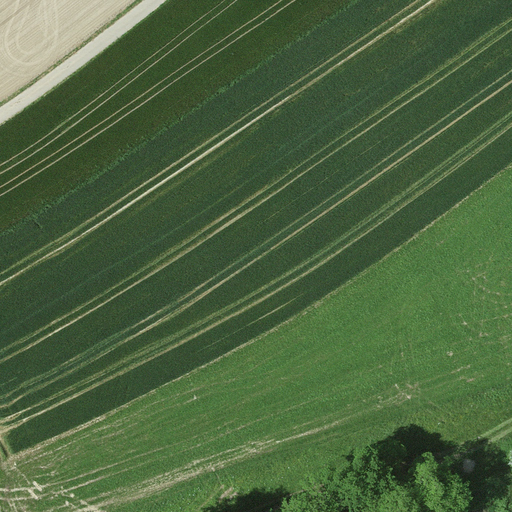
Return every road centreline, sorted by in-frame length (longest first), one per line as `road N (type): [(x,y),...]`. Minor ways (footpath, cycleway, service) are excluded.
road 1 (track): [(511,421),(288,511)]
road 2 (unclassified): [(159,0),(0,114)]
